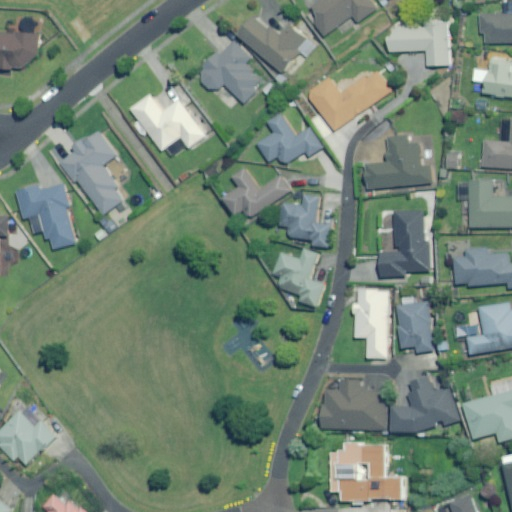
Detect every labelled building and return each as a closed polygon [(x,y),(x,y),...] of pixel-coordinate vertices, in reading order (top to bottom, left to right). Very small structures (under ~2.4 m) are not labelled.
[(383,11),(374,0),(326,0),(310,12),(328,36),(356,16),(363,25),(383,11)] [(511,14),(484,15),(484,34),(489,34),(489,44),(511,43),(511,14)] [(281,38),(258,17),(242,35),(285,73),(303,53),(299,50),(309,39),(293,25),(281,38)] [(454,66),(453,20),(430,21),(430,29),(396,29),(396,52),(432,51),(432,66),(454,66)] [(0,70),(19,73),(41,55),(43,36),(25,34),(24,36),(0,33),(0,70)] [(255,61),(237,42),(210,68),(206,73),(206,83),(213,90),(222,89),(228,84),(246,103),(265,85),(248,67),(255,61)] [(511,62),(496,61),(494,72),(479,70),(478,82),(489,83),(488,94),(511,97),(511,62)] [(337,78),(317,92),(316,100),(339,132),(395,91),(379,70),(348,93),(337,78)] [(135,109),(165,151),(169,149),(171,152),(187,141),(192,149),(208,137),(183,102),(166,113),(154,96),(135,109)] [(298,137),(285,115),(273,122),(279,134),(262,144),(273,162),(282,157),(287,165),(309,152),(312,157),(325,149),(312,129),(298,137)] [(121,157),(103,133),(90,143),(88,140),(78,148),(81,152),(65,163),(79,183),(82,180),(107,215),(129,199),(107,168),(121,157)] [(413,145),(412,137),(392,139),(394,165),(372,166),(373,189),(437,185),(435,167),(424,167),(423,145),(413,145)] [(511,142),(489,141),(488,168),(511,169),(511,142)] [(466,154),(452,154),(451,169),(465,169),(466,154)] [(221,176),(213,165),(205,171),(212,182),(221,176)] [(262,189),(250,170),(238,178),(245,188),(228,199),(240,217),(249,211),(255,220),(295,193),(286,180),(280,177),(262,189)] [(511,197),(499,198),(499,182),(464,181),(464,201),(476,201),(476,228),(511,228),(511,197)] [(74,208),(67,183),(21,195),(28,219),(34,218),(38,234),(48,232),(50,240),(54,239),(57,249),(80,244),(71,209),(74,208)] [(322,197),(308,195),(306,207),(287,204),(284,226),(294,227),(292,237),(316,240),(315,246),(332,248),(335,226),(318,223),(322,197)] [(427,243),(427,213),(400,213),(400,253),(386,254),(386,278),(408,277),(408,272),(432,272),(432,243),(427,243)] [(13,215),(0,214),(0,277),(2,278),(3,236),(12,236),(13,215)] [(494,249),(471,250),(472,258),(460,259),(462,287),(511,284),(511,285),(511,255),(495,256),(494,249)] [(320,255),(307,250),(303,260),(285,254),(277,275),(286,278),(282,287),(305,296),(303,302),(319,308),(328,286),(311,279),(320,255)] [(390,292),(362,291),(362,305),(359,304),(359,338),(370,338),(370,358),(390,359),(390,292)] [(437,352),(434,303),(404,305),(406,349),(421,348),(421,353),(437,352)] [(511,304),(485,308),(489,336),(483,337),(482,326),(462,329),(463,340),(473,338),(475,354),(511,349),(511,304)] [(364,379),(345,378),(345,391),(332,391),(331,405),(328,404),(328,429),(388,431),(389,392),(364,392),(364,379)] [(435,391),(435,381),(414,381),(415,408),(396,408),(397,433),(437,432),(437,425),(461,425),(451,390),(435,391)] [(511,392),(469,405),(479,439),(501,433),(504,444),(511,441),(511,392)] [(25,413),(0,434),(0,439),(3,443),(1,444),(16,461),(22,456),(29,465),(60,438),(46,422),(39,429),(25,413)] [(345,493),(345,502),(356,502),(356,506),(366,506),(366,501),(404,501),(404,478),(389,478),(389,445),(350,446),(350,452),(336,452),(336,493),(345,493)] [(70,507),(57,496),(47,508),(51,511),(90,511),(76,500),(70,507)] [(479,511),(474,496),(454,503),(457,511),(479,511)] [(0,511),(13,511),(0,501),(0,511)]
